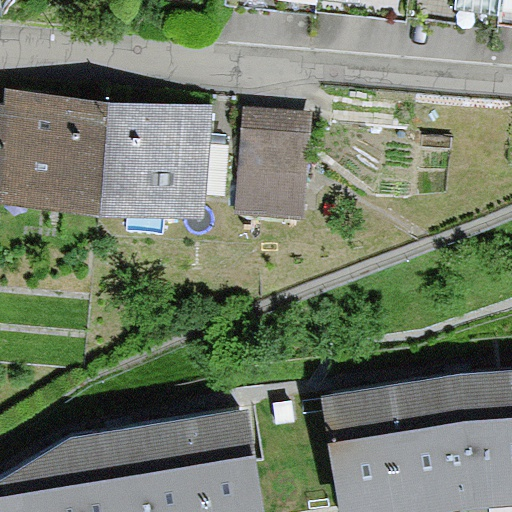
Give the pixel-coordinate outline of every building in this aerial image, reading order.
[(101,185),(108,105),(9,97),(7,120),(0,119),(0,177),(6,178),(5,192),(27,194),(28,179),(101,185)] [(108,105),(101,185),(177,191),(178,188),(230,193),(234,139),(206,136),(208,113),(108,105)] [(308,115),(246,111),(239,206),(300,211),(308,115)] [(511,362),(476,364),(336,391),(357,511),(412,511),(503,493),(511,492),(511,362)] [(84,429),(0,462),(0,511),(282,511),(261,405),(84,429)]
